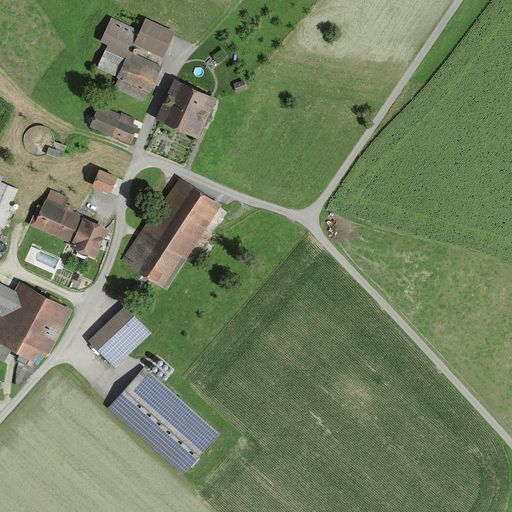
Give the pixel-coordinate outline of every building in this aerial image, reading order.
[(140,32),(113,20),(102,43),(109,46),(95,78),(147,101),(160,71),(130,57),(135,45),(163,58),(174,32),(145,19),(140,32)] [(214,99),(175,83),(159,122),(198,138),(214,99)] [(126,119),(96,106),(88,126),(130,144),(136,130),(123,124),(126,119)] [(58,144),(56,149),(66,154),(68,148),(58,144)] [(52,149),(49,156),(61,160),(64,153),(52,149)] [(121,181),(106,174),(98,193),(113,200),(121,181)] [(27,186),(0,175),(0,234),(8,215),(15,218),(27,186)] [(220,206),(183,181),(128,264),(165,289),(220,206)] [(73,200),(52,191),(38,224),(77,241),(74,247),(96,257),(108,228),(68,211),(73,200)] [(46,357),(70,312),(0,275),(0,313),(4,315),(0,322),(0,345),(30,362),(35,352),(46,357)] [(126,307),(90,341),(113,366),(149,332),(126,307)] [(144,371),(111,408),(185,472),(217,434),(144,371)]
